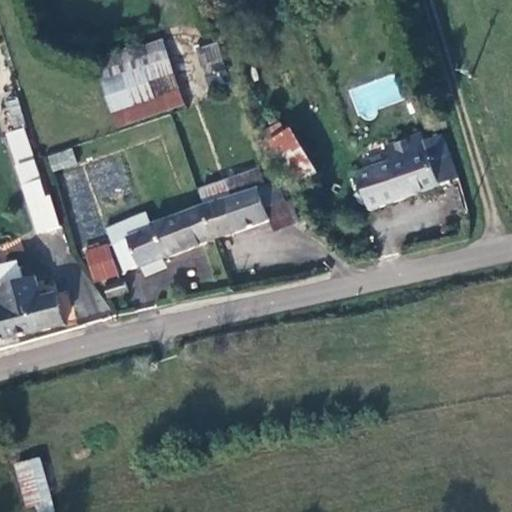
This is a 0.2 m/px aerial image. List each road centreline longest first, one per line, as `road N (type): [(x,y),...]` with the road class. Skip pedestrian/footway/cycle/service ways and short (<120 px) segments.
road 1 (unclassified): [(511,244),(0,377)]
road 2 (track): [(427,0),(496,247)]
